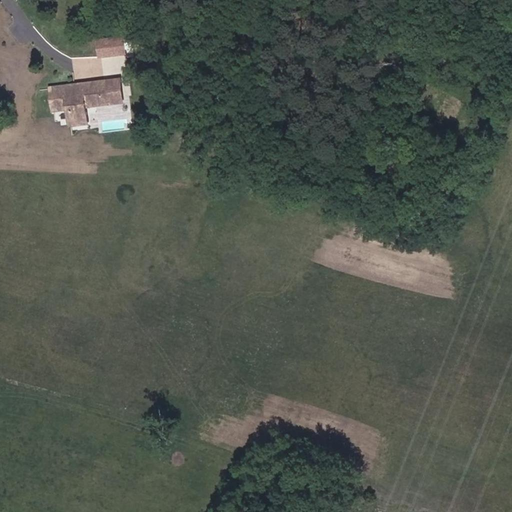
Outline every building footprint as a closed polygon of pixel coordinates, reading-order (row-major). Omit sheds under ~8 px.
[(126,50),(125,34),(110,35),(111,51),(126,50)] [(111,51),(110,35),(102,35),(103,52),(111,51)] [(105,77),(106,91),(107,100),(122,99),(120,76),(105,77)] [(75,80),(53,81),(55,109),(70,108),(71,119),(90,117),(89,102),(88,92),(106,91),(105,77),(83,79),(83,82),(76,83),(75,80)] [(107,100),(106,91),(88,92),(89,102),(107,100)]
